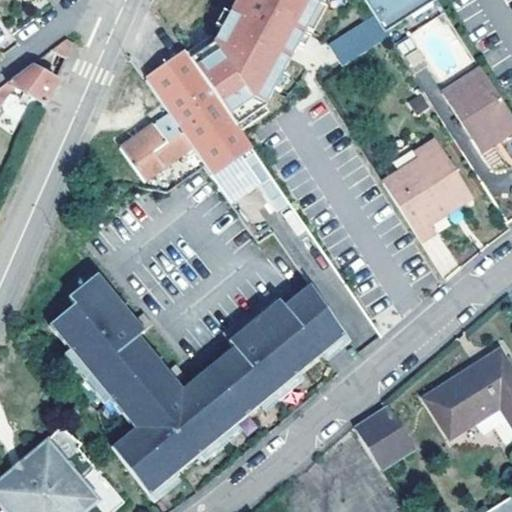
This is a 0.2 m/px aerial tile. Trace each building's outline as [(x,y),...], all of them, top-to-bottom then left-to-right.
[(236,0),(214,41),(191,57),(230,112),(259,95),(310,0),(236,0)] [(230,112),(236,120),(267,105),(323,0),(310,0),(259,95),(230,112)] [(366,0),(376,14),(387,31),(434,0),(366,0)] [(387,31),(376,14),(332,42),(345,63),(390,37),(387,31)] [(188,52),(191,57),(214,41),(210,35),(187,51),(188,52)] [(395,47),(414,70),(426,60),(407,37),(395,47)] [(74,42),(57,55),(73,63),(81,46),(75,42),(74,42)] [(146,81),(169,114),(194,150),(212,176),(254,146),(236,120),(230,112),(191,57),(188,52),(146,81)] [(489,122),(499,136),(511,127),(511,112),(481,65),(441,90),(469,134),(489,122)] [(0,108),(2,109),(23,94),(45,105),(52,108),(63,84),(36,69),(35,69),(0,95),(0,108)] [(423,94),(411,101),(419,113),(431,105),(423,94)] [(120,150),(144,185),(194,150),(169,114),(158,122),(120,150)] [(489,122),(469,134),(479,149),(499,136),(489,122)] [(474,194),(437,138),(417,151),(421,157),(385,180),(422,239),(437,230),(432,221),(474,194)] [(116,454),(153,502),(178,482),(202,462),(239,431),(264,411),(301,380),(326,359),(289,311),(284,305),(234,347),(239,353),(188,395),(144,342),(150,337),(103,280),(74,304),(80,311),(55,332),(75,357),(116,406),(140,435),(116,454)] [(315,290),(302,300),(340,348),(348,341),(315,290)] [(302,300),(289,311),(326,359),(332,366),(354,348),(348,341),(340,348),(302,300)] [(504,445),(511,440),(511,371),(499,351),(426,397),(450,436),(473,422),(482,437),(494,430),(504,445)] [(75,357),(70,361),(111,411),(116,406),(75,357)] [(301,380),(264,411),(269,417),(307,387),(301,380)] [(387,408),(355,427),(381,469),(412,449),(387,408)] [(60,426),(24,458),(48,488),(66,511),(83,511),(99,499),(83,481),(96,468),(79,448),(82,443),(60,426)] [(239,431),(202,462),(207,468),(245,438),(239,431)] [(66,511),(48,488),(24,458),(21,454),(7,466),(10,471),(0,479),(0,511),(66,511)] [(178,482),(153,502),(158,508),(183,488),(178,482)] [(511,511),(511,494),(483,511),(511,511)]
